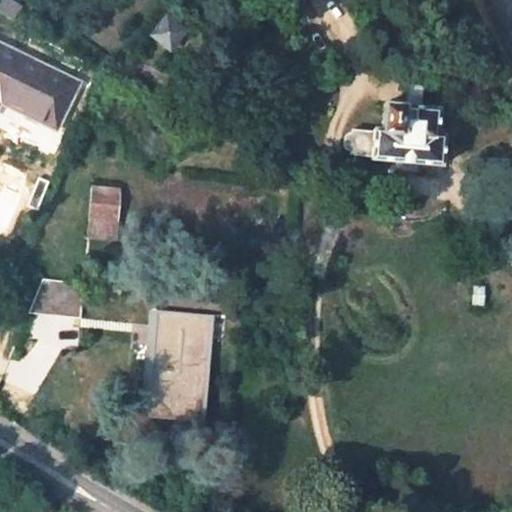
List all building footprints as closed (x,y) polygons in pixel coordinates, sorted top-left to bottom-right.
[(177,52),(188,24),(160,12),(148,40),(177,52)] [(75,84),(0,47),(0,102),(54,128),(75,84)] [(438,134),(440,108),(378,102),(375,132),(349,130),(347,153),(373,156),(373,161),(442,167),(446,135),(438,134)] [(115,221),(117,192),(91,189),(89,220),(115,221)] [(37,284),(22,319),(75,323),(78,287),(37,284)] [(154,314),(147,414),(201,419),(209,317),(154,314)]
